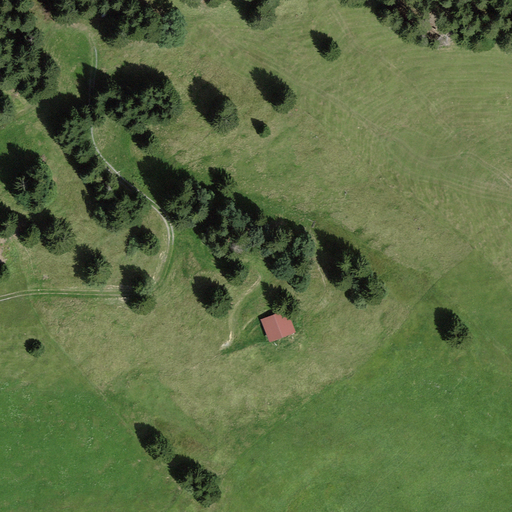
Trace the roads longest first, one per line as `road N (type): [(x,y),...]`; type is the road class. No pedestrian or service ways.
road 1 (track): [(0,300),(28,292),(150,290),(172,242),(163,210),(117,175),(92,143),(91,36),(84,21),(62,21),(47,37),(38,102),(0,122)]
road 2 (track): [(170,222),(205,263),(262,266),(263,282),(236,313),(240,336)]
